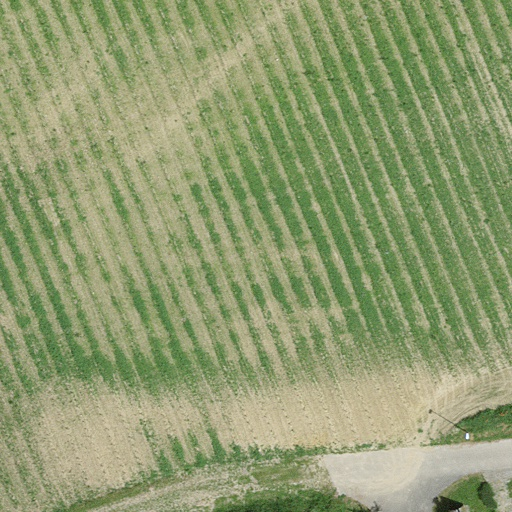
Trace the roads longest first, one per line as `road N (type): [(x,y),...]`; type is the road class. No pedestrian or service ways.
road 1 (track): [(337,470),(120,511)]
road 2 (residential): [(511,454),(337,470)]
